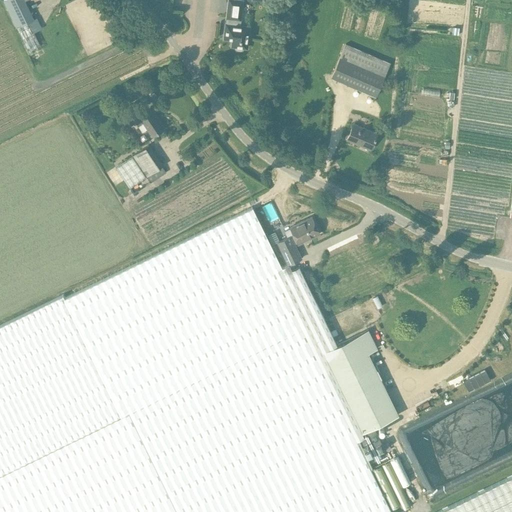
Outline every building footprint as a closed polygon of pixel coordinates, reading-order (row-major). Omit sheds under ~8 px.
[(3,0),(32,59),(44,54),(28,21),(33,19),(24,0),(3,0)] [(226,23),(224,38),(232,39),(232,46),(235,46),(235,48),(237,49),(240,50),(242,49),(243,47),(246,47),(248,31),(238,30),(239,25),(242,0),(240,0),(228,0),(227,17),(229,17),(228,24),(226,23)] [(390,63),(345,43),(330,77),(375,97),(390,63)] [(150,106),(137,115),(141,121),(137,124),(142,132),(147,129),(151,136),(164,127),(150,106)] [(353,123),(346,139),(369,149),(376,133),(353,123)] [(115,167),(128,187),(133,194),(150,183),(166,172),(161,166),(162,165),(148,144),(131,155),(131,156),(115,167)] [(291,269),(288,264),(281,267),(252,206),(64,298),(63,294),(0,324),(0,511),(390,511),(356,441),(364,437),(362,432),(398,414),(368,352),(377,348),(367,329),(336,344),(326,323),(298,265),(291,269)] [(288,264),(301,258),(294,244),(297,242),(298,243),(319,233),(311,217),(290,227),(290,228),(284,231),(287,236),(277,241),(288,264)] [(483,370),(461,381),(467,392),(489,381),(483,370)] [(375,434),(359,442),(363,450),(379,442),(375,434)] [(371,466),(387,458),(381,446),(365,454),(371,466)] [(397,454),(371,466),(391,508),(400,503),(402,508),(413,503),(407,490),(406,490),(403,485),(410,482),(397,454)] [(511,511),(511,475),(436,511),(511,511)]
